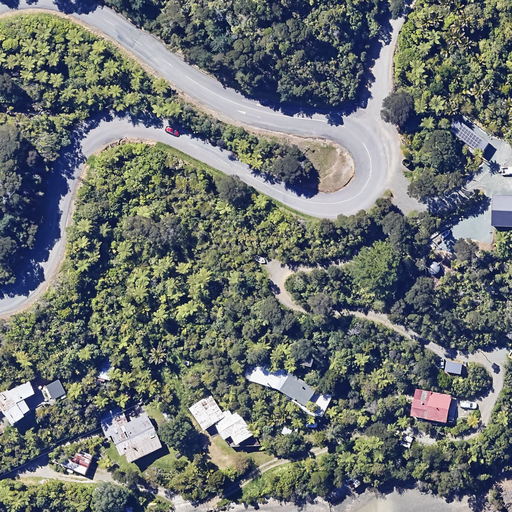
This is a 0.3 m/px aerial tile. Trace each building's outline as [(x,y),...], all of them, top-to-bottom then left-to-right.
[(254,360),(247,379),(290,397),(288,403),(304,410),(314,387),(293,379),(294,377),(254,360)] [(114,369),(99,365),(95,380),(110,384),(114,369)] [(64,387),(58,377),(40,387),(46,397),(64,387)] [(33,395),(29,382),(7,389),(4,384),(0,386),(0,410),(11,426),(31,411),(22,399),(33,395)] [(450,395),(415,389),(410,416),(445,422),(450,395)] [(330,396),(322,393),(313,413),(321,416),(330,396)] [(220,413),(208,394),(186,409),(201,431),(213,423),(223,439),(229,435),(236,445),(252,435),(236,411),(229,415),(225,409),(220,413)] [(162,405),(155,409),(164,426),(171,422),(162,405)] [(125,423),(119,411),(97,422),(105,438),(110,436),(125,465),(161,446),(144,414),(125,423)] [(89,459),(54,447),(49,462),(84,474),(89,459)]
